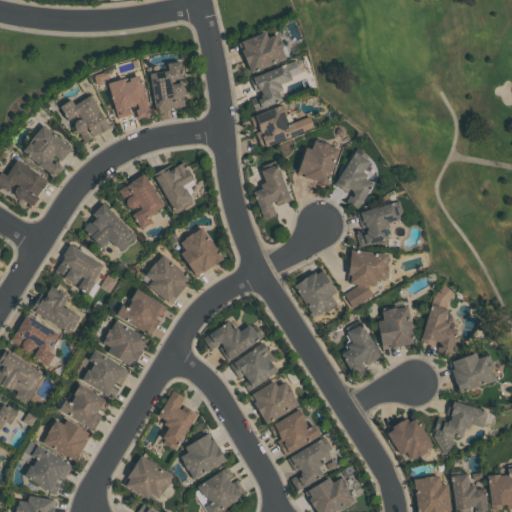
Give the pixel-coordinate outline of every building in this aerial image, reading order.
[(266,37),(275,34),(285,58),(250,73),(241,51),(240,51),(236,42),(264,31),(265,33),(266,37)] [(281,99),(253,111),(249,100),(256,97),(248,78),(294,60),(299,73),(290,77),(291,79),(279,84),(281,89),(277,91),(281,99)] [(182,81),(184,96),(182,96),(184,106),(173,108),(173,107),(154,110),(148,72),(167,69),(166,63),(179,61),(182,77),(170,79),(171,83),(182,81)] [(128,78),(139,74),(150,115),(135,119),(133,109),(137,108),(135,103),(128,105),(130,115),(117,118),(107,83),(123,78),(124,81),(128,80),(128,78)] [(89,94),(108,126),(91,136),(92,137),(84,142),(78,131),(77,131),(77,130),(76,130),(75,130),(75,129),(74,129),(74,128),(73,127),(73,126),(73,125),(73,124),(73,123),(73,122),(74,122),(74,121),(75,120),(76,120),(76,119),(77,119),(78,119),(79,119),(80,119),(77,114),(67,120),(58,105),(69,98),(73,104),(89,94)] [(248,117),(282,103),(289,123),(308,115),(312,127),(261,148),(257,139),(261,138),(257,126),(253,128),(248,117)] [(30,137),(41,124),(70,149),(60,160),(53,155),(49,160),(52,163),(54,161),(62,168),(53,178),(20,150),(27,142),(30,144),(33,140),(30,137)] [(310,148),(313,139),(339,148),(327,184),(296,173),(305,146),(310,148)] [(353,151),(369,160),(362,171),(367,174),(364,178),(372,183),(357,208),(346,201),(352,190),(348,188),(346,192),(333,185),(353,151)] [(18,199),(17,199),(16,199),(16,196),(15,196),(14,195),(13,194),(13,193),(13,192),(13,190),(13,189),(13,188),(14,187),(15,186),(16,186),(16,185),(12,182),(5,192),(0,188),(0,172),(5,175),(16,159),(46,180),(28,207),(26,206),(28,203),(22,199),(20,199),(18,199)] [(182,161),(192,179),(181,185),(182,188),(184,187),(190,198),(189,199),(191,203),(174,213),(152,173),(166,165),(168,169),(182,161)] [(260,170),(276,163),(290,200),(275,205),(273,200),(270,201),(275,215),(262,219),(252,191),(261,187),(259,183),(264,181),(260,170)] [(138,205),(136,205),(135,206),(135,207),(133,207),(132,208),(131,208),(129,208),(128,207),(127,206),(126,205),(125,205),(123,205),(123,204),(123,203),(123,199),(117,190),(142,174),(163,205),(147,215),(152,222),(140,230),(130,214),(140,208),(138,205)] [(398,200),(403,217),(387,222),(389,227),(385,228),(388,238),(358,246),(354,234),(361,232),(356,212),(398,200)] [(90,219),(88,218),(93,214),(92,213),(102,203),(135,237),(120,251),(105,236),(96,244),(82,229),(84,227),(83,226),(90,219)] [(178,242),(200,227),(221,257),(195,276),(179,253),(184,249),(178,242)] [(61,255),(68,244),(102,265),(96,273),(99,275),(94,282),(97,285),(90,296),(76,287),(82,278),(79,276),(73,284),(69,281),(68,283),(60,278),(61,276),(53,271),(59,262),(60,262),(63,257),(61,255)] [(368,288),(372,295),(351,307),(342,294),(355,286),(355,284),(346,283),(350,249),(387,253),(385,280),(375,279),(375,286),(368,285),(368,288)] [(144,274),(161,253),(190,278),(168,304),(147,285),(151,280),(144,274)] [(330,294),(336,304),(314,318),(293,284),(314,271),(315,273),(322,269),(335,291),(330,294)] [(434,296),(444,303),(453,292),(443,284),(434,296)] [(42,299),(49,287),(56,292),(58,290),(68,296),(61,307),(63,308),(64,306),(75,313),(74,315),(79,318),(68,335),(29,310),(37,297),(40,299),(41,298),(42,299)] [(157,321),(149,335),(114,315),(121,304),(126,307),(130,300),(129,299),(135,289),(166,307),(160,317),(156,314),(153,319),(157,321)] [(446,308),(442,320),(448,322),(447,327),(456,329),(447,358),(434,354),(436,346),(419,341),(430,303),(446,308)] [(380,310),(406,306),(412,343),(381,348),(376,320),(382,319),(380,310)] [(9,339),(25,314),(57,335),(47,350),(53,354),(46,366),(33,358),(34,356),(32,355),(36,349),(33,346),(31,349),(30,350),(28,351),(26,351),(24,350),(22,349),(21,347),(9,339)] [(115,319),(147,339),(130,366),(106,352),(110,347),(101,341),(115,319)] [(232,329),(235,326),(239,331),(252,322),(262,336),(227,360),(218,348),(221,346),(219,343),(209,350),(201,338),(226,321),(232,329)] [(360,323),(380,357),(366,365),(364,360),(360,362),(366,372),(354,379),(340,352),(348,348),(346,344),(351,341),(345,331),(360,323)] [(261,341),(268,351),(263,355),(267,362),(269,360),(276,370),(247,391),(242,383),(247,380),(243,374),(238,378),(228,364),(261,341)] [(87,360),(93,350),(128,371),(119,386),(113,382),(111,387),(116,390),(111,398),(80,380),(86,369),(88,370),(93,363),(87,360)] [(0,384),(0,356),(1,355),(3,356),(6,351),(43,374),(24,404),(13,397),(17,391),(10,386),(8,389),(0,384)] [(485,354),(494,380),(458,392),(448,361),(474,352),(475,358),(485,354)] [(298,403),(265,423),(248,395),(273,380),(276,385),(284,380),(298,403)] [(92,431),(57,410),(64,399),(67,401),(78,384),(109,402),(103,411),(98,408),(95,413),(101,417),(92,431)] [(194,415),(176,447),(174,446),(172,448),(162,442),(163,439),(161,437),(167,427),(162,424),(165,420),(157,415),(171,390),(183,397),(178,407),(185,412),(186,410),(194,415)] [(445,453),(442,455),(431,436),(437,415),(444,417),(449,399),(452,400),(491,411),(493,414),(490,426),(482,424),(481,427),(469,424),(467,429),(464,428),(461,437),(452,434),(451,439),(456,448),(445,453)] [(0,406),(2,403),(16,412),(9,423),(4,420),(0,425),(0,406)] [(267,427),(298,408),(305,419),(303,420),(307,427),(312,424),(319,434),(285,456),(275,441),(279,438),(276,433),(273,436),(267,427)] [(384,429),(390,425),(405,416),(407,420),(414,416),(431,445),(403,461),(384,429)] [(90,433),(73,461),(40,442),(54,419),(62,424),(65,419),(90,433)] [(225,460),(193,479),(179,456),(187,452),(183,446),(206,433),(210,439),(212,438),(225,460)] [(286,458),(320,438),(329,453),(318,459),(321,464),(318,466),(323,474),(298,489),(292,477),(296,475),(286,458)] [(59,485),(54,494),(23,475),(29,464),(31,465),(35,458),(32,457),(32,458),(22,452),(28,441),(71,466),(62,481),(57,477),(54,482),(59,485)] [(171,476),(157,498),(150,493),(146,499),(124,485),(128,478),(126,477),(139,455),(171,476)] [(485,475),(498,473),(498,475),(506,474),(505,465),(511,464),(511,507),(507,508),(507,504),(500,504),(501,508),(489,509),(485,475)] [(241,496),(215,511),(204,511),(192,492),(198,489),(196,486),(222,469),(231,483),(232,482),(241,496)] [(469,511),(453,511),(450,475),(466,473),(467,485),(473,484),(474,489),(484,488),(486,511),(472,511),(472,506),(469,506),(469,511)] [(439,484),(446,483),(450,511),(415,511),(412,477),(438,474),(439,484)] [(340,477),(353,500),(332,511),(316,511),(304,491),(328,477),(331,482),(340,477)] [(13,511),(15,506),(16,506),(17,500),(26,501),(27,495),(54,500),(53,507),(52,511),(13,511)] [(135,511),(142,502),(155,511),(135,511)]
